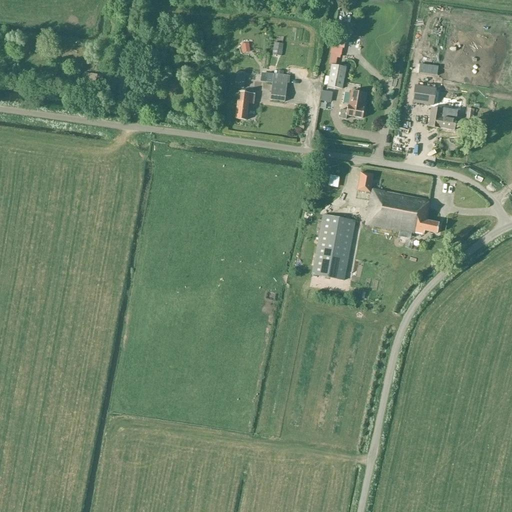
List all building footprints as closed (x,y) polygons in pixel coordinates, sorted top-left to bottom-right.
[(347,68),(331,65),(327,87),(343,89),(347,68)] [(438,67),(419,65),(418,73),(437,76),(438,67)] [(134,81),(135,73),(116,69),(115,77),(121,78),(118,94),(130,96),(133,80),(134,81)] [(246,73),(237,72),(235,87),(244,88),(246,73)] [(104,76),(85,73),(82,87),(101,91),(104,76)] [(284,102),(286,83),(287,76),(270,74),(268,83),(272,84),(270,100),(284,102)] [(413,102),(434,106),(436,90),(416,87),(413,102)] [(447,91),(439,90),(437,102),(445,103),(447,91)] [(340,110),(339,119),(346,120),(346,116),(362,119),(363,114),(366,94),(350,92),(347,111),(340,110)] [(252,105),(253,94),(248,94),(238,93),(235,119),(246,121),(248,104),(252,105)] [(431,108),(428,127),(439,129),(440,128),(454,130),(455,126),(456,120),(457,111),(442,108),(442,110),(431,108)] [(425,146),(432,148),(435,138),(428,136),(425,146)] [(360,173),(357,191),(370,193),(365,225),(413,234),(414,232),(423,234),(424,231),(437,233),(438,223),(425,221),(428,201),(371,189),(373,175),(360,173)] [(344,281),(355,221),(322,216),(312,275),(344,281)]
